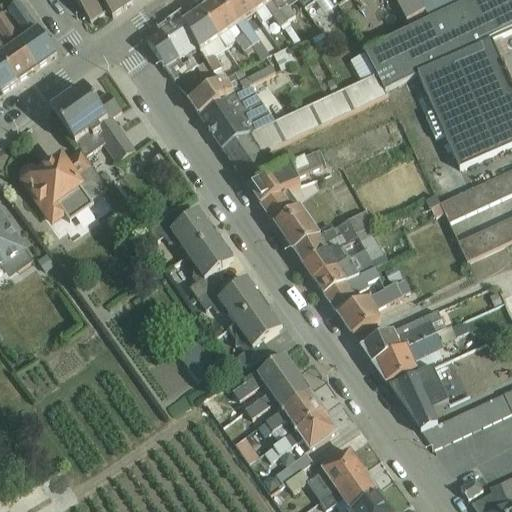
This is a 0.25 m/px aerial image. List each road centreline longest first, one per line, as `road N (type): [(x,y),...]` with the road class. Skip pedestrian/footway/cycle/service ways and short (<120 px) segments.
road 1 (residential): [(102,48),(128,55),(252,233),(270,272),(340,355),(448,511)]
road 2 (tertiary): [(102,48),(0,122)]
